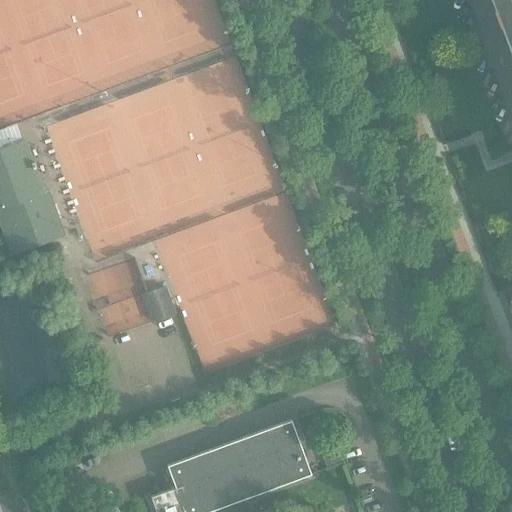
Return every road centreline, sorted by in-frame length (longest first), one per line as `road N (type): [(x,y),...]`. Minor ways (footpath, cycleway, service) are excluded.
road 1 (tertiary): [(280,0),(470,511)]
road 2 (tertiary): [(511,473),(334,0)]
